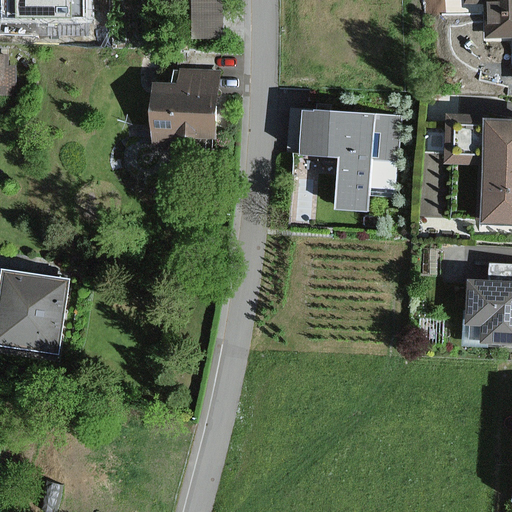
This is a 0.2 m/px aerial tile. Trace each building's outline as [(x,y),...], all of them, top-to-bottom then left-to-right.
[(85,0),(3,0),(4,19),(85,19),(85,0)] [(511,31),(511,0),(470,0),(471,1),(503,1),(503,32),(511,31)] [(13,53),(0,53),(0,95),(24,95),(23,65),(13,65),(13,53)] [(232,129),(233,72),(198,71),(198,84),(164,83),(163,136),(189,137),(189,128),(232,129)] [(412,107),(323,105),(322,149),(357,150),(355,206),(377,206),(379,162),(411,163),(412,107)] [(511,116),(463,116),(462,148),(506,149),(505,217),(511,217),(511,116)] [(75,346),(85,278),(19,269),(9,337),(75,346)] [(511,336),(511,282),(508,282),(485,281),(484,315),(500,316),(499,336),(511,336)]
